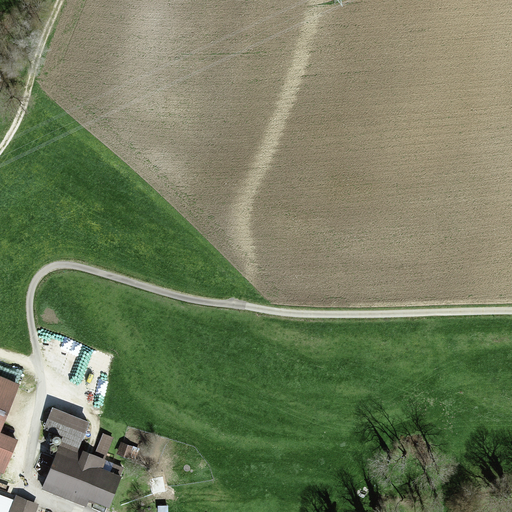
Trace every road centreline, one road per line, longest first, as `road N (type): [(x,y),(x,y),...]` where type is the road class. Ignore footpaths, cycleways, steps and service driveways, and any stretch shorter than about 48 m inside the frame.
road 1 (track): [(511,310),(279,312),(52,265),(37,275),(29,299),(41,388),(25,485),(77,511)]
road 2 (track): [(0,148),(17,123),(61,0)]
